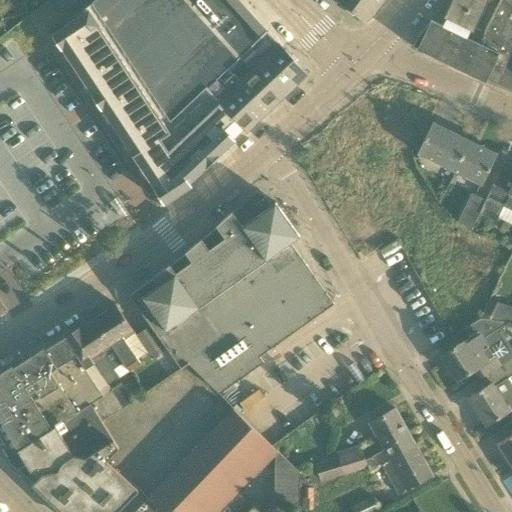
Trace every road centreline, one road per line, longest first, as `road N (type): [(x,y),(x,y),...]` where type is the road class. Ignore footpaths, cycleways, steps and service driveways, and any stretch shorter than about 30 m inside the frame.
road 1 (residential): [(271,142),(496,511)]
road 2 (residential): [(271,142),(144,251),(0,341)]
road 3 (residential): [(511,111),(366,52)]
road 4 (residential): [(271,142),(366,52)]
